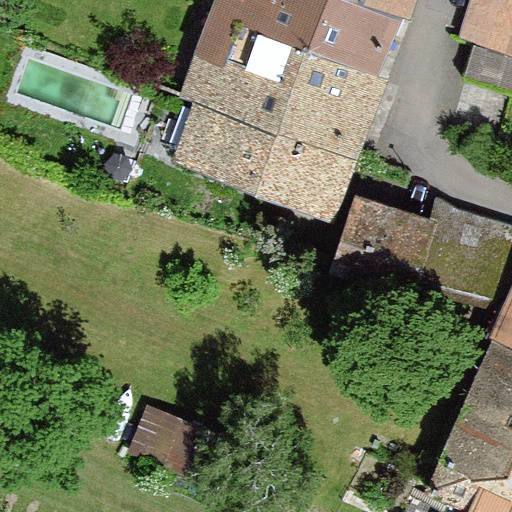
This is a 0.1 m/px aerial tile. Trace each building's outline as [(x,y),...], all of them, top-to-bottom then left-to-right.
[(384,77),(411,18),(362,0),(224,0),(203,55),(231,67),(249,23),(384,77)] [(362,0),(411,18),(418,0),(362,0)] [(511,0),(477,0),(464,42),(511,57),(511,0)] [(337,217),(384,77),(249,23),(231,67),(203,55),(192,94),(206,101),(187,159),(337,217)] [(435,232),(355,208),(336,271),(417,294),(435,232)] [(450,282),(511,280),(511,210),(448,212),(450,282)] [(511,511),(511,350),(504,347),(437,494),(453,502),(448,511),(511,511)]
